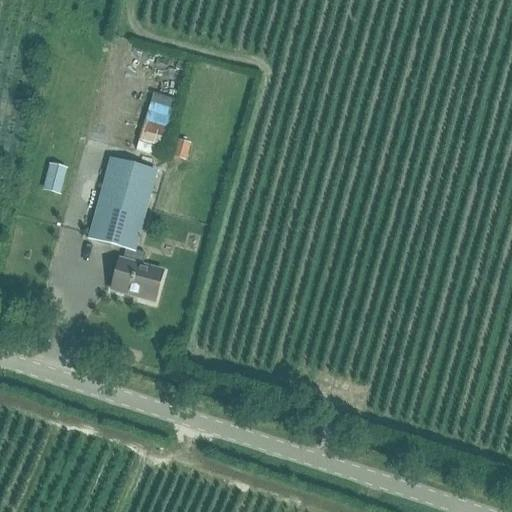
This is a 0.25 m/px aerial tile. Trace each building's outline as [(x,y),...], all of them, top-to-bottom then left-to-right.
[(0,0),(0,259),(55,0),(0,0)] [(167,75),(177,77),(181,54),(170,53),(167,75)] [(182,151),(186,133),(173,130),(169,148),(182,151)] [(58,185),(65,160),(44,155),(38,179),(58,185)] [(153,194),(124,186),(106,182),(91,239),(127,249),(124,261),(122,260),(114,292),(156,304),(164,272),(145,267),(148,255),(137,251),(153,194)]
